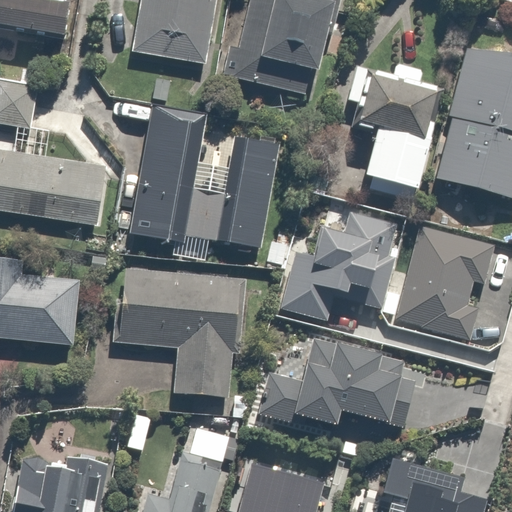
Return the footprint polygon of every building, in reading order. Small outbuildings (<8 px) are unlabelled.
[(79,0),(0,0),(0,31),(72,44),(79,0)] [(224,0),(142,0),(133,58),(212,72),(224,0)] [(347,0),(251,0),(240,46),(228,43),(219,82),(304,103),(309,81),(326,85),(347,0)] [(511,63),(472,51),(449,122),(456,124),(438,182),(511,205),(511,63)] [(395,83),(358,74),(350,106),(365,110),(363,119),(367,120),(363,138),(381,142),(371,184),(427,197),(451,97),(424,91),(429,73),(399,66),(395,83)] [(41,87),(0,81),(0,125),(35,130),(41,87)] [(232,140),(224,194),(198,190),(209,120),(144,110),(124,239),(188,249),(189,242),(221,247),(261,253),(278,147),(232,140)] [(57,159),(0,152),(0,218),(104,230),(109,179),(55,173),(57,159)] [(294,258),(283,315),(318,322),(324,294),(337,297),(335,304),(389,315),(400,260),(393,259),(396,241),(385,239),(388,224),(351,217),(346,240),(330,236),(324,264),(294,258)] [(418,227),(393,323),(472,344),(481,309),(472,307),(479,280),(490,283),(499,248),(418,227)] [(274,238),(266,266),(286,272),(294,244),(274,238)] [(81,282),(15,276),(15,265),(0,263),(0,341),(75,348),(81,282)] [(248,284),(120,275),(115,349),(179,354),(176,396),(226,400),(229,359),(242,360),(248,284)] [(406,370),(383,368),(382,390),(405,392),(406,370)] [(253,398),(234,396),(231,423),(250,426),(253,398)] [(103,511),(111,469),(102,467),(104,457),(80,453),(76,473),(10,462),(1,511),(103,511)] [(142,511),(214,511),(223,465),(192,460),(174,457),(167,503),(145,499),(142,511)] [(472,484),(392,461),(381,499),(396,503),(392,511),(491,511),(493,506),(468,499),(472,484)]
